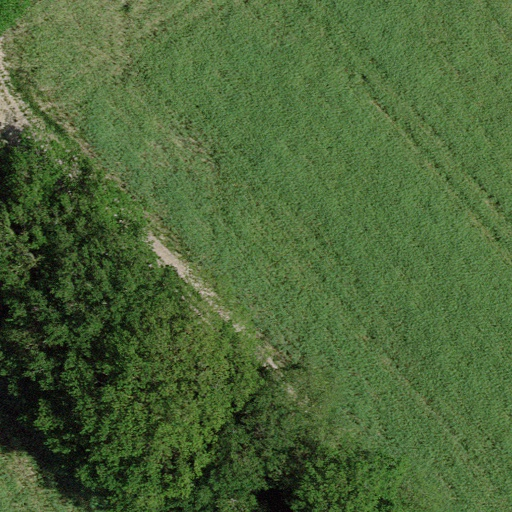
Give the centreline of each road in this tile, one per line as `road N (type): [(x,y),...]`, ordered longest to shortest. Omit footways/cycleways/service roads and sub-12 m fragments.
road 1 (track): [(363,511),(161,271),(0,143)]
road 2 (track): [(0,248),(201,511)]
